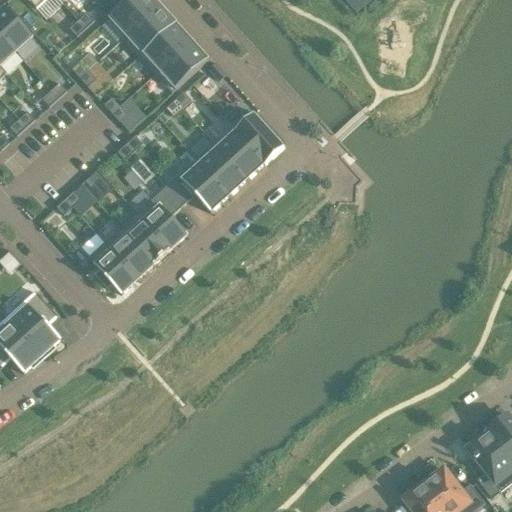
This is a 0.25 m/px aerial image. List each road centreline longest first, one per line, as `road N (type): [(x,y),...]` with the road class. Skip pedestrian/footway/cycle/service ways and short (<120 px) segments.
road 1 (residential): [(111,324),(304,149),(168,0)]
road 2 (residential): [(349,511),(511,385)]
road 3 (residential): [(0,205),(111,324)]
road 4 (residential): [(0,405),(111,324)]
